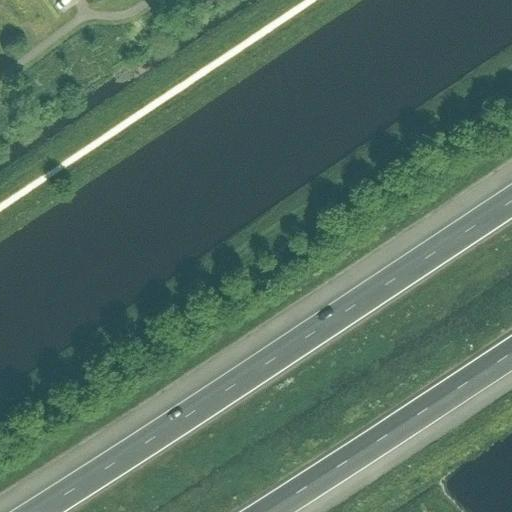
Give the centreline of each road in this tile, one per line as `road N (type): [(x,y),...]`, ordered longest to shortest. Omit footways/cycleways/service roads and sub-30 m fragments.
road 1 (motorway): [(511,200),(35,511)]
road 2 (motorway): [(265,511),(511,352)]
